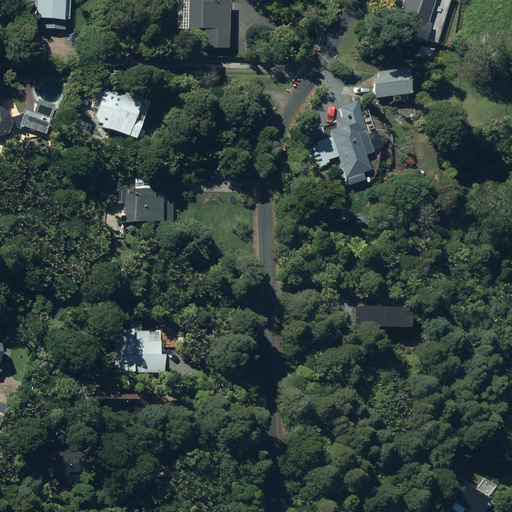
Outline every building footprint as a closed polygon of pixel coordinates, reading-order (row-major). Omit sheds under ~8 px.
[(48,21),(48,29),(65,30),(65,23),(63,23),(63,0),(36,0),(35,21),(48,21)] [(198,51),(222,52),(224,2),(212,0),(185,0),(185,31),(198,31),(198,51)] [(404,46),(413,49),(415,42),(424,44),(429,26),(426,25),(434,0),(404,0),(404,1),(407,2),(397,36),(406,39),(404,46)] [(419,56),(431,59),(434,50),(422,47),(419,56)] [(392,98),(393,102),(404,101),(402,72),(369,74),(371,99),(392,98)] [(93,126),(135,141),(148,106),(106,91),(93,126)] [(21,127),(46,135),(56,107),(39,101),(35,113),(26,110),(21,127)] [(339,157),(349,186),(366,179),(364,173),(372,170),(367,155),(374,152),(373,151),(382,147),(376,131),(367,134),(356,101),(339,108),(342,117),(335,120),(337,128),(330,130),(332,136),(317,142),(318,146),(301,152),(308,171),(330,163),(329,160),(339,157)] [(0,139),(8,137),(13,127),(10,116),(0,110),(0,139)] [(126,204),(126,217),(123,217),(123,224),(174,224),(174,189),(148,189),(148,176),(136,177),(136,191),(127,191),(127,187),(101,187),(101,204),(126,204)] [(116,374),(162,376),(163,358),(160,358),(160,343),(149,342),(149,333),(133,333),(133,331),(117,331),(116,374)] [(91,414),(136,414),(136,398),(111,398),(111,391),(104,391),(104,397),(91,397),(91,414)] [(45,469),(68,488),(87,464),(64,446),(45,469)] [(151,482),(155,499),(167,496),(163,477),(154,479),(153,473),(145,475),(147,483),(151,482)] [(453,504),(464,511),(480,511),(488,501),(464,485),(464,486),(449,477),(439,492),(454,502),(453,504)]
